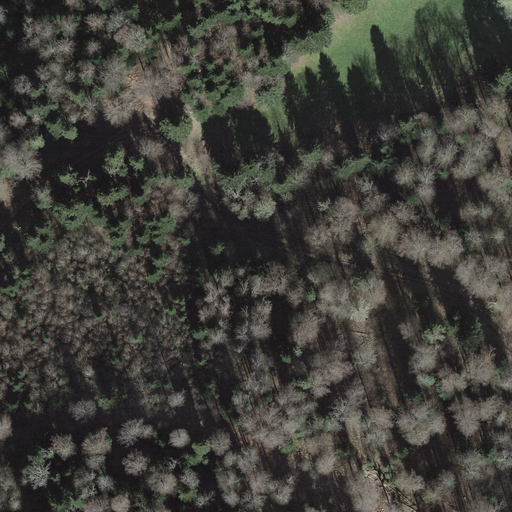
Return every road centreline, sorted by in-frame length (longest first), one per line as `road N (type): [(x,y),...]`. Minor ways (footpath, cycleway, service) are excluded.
road 1 (track): [(511,340),(453,288),(243,229),(170,146),(142,134),(105,142),(73,161),(0,226)]
road 2 (track): [(0,434),(95,413),(217,429),(279,457),(358,511)]
